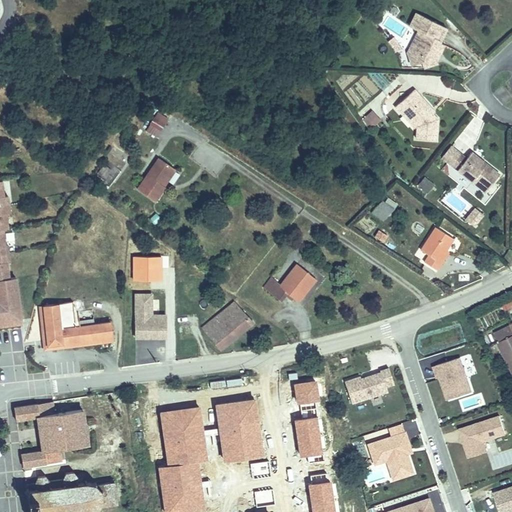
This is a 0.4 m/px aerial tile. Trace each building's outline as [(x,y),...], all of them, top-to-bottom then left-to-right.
[(416,12),(409,26),(418,30),(425,33),(419,48),(408,51),(412,65),(422,62),(423,67),(436,63),(435,57),(438,50),(440,51),(443,44),(440,42),(447,27),(416,12)] [(425,33),(418,30),(408,51),(419,48),(425,33)] [(414,89),(395,106),(403,115),(408,111),(418,122),(416,125),(416,138),(435,138),(436,117),(432,113),(430,110),(432,109),(414,89)] [(408,111),(403,115),(414,128),(416,125),(418,122),(408,111)] [(152,112),(145,133),(159,137),(166,116),(152,112)] [(361,122),(372,124),(374,114),(364,112),(361,122)] [(459,153),(450,164),(485,192),(499,174),(488,165),(487,167),(484,166),(486,164),(471,152),(466,158),(459,153)] [(166,188),(164,187),(161,185),(173,168),(159,158),(137,189),(156,202),(166,188)] [(161,185),(164,187),(177,170),(173,168),(161,185)] [(424,176),(416,186),(427,194),(434,184),(424,176)] [(10,318),(21,316),(15,274),(8,275),(6,259),(5,259),(3,244),(4,243),(1,227),(7,226),(4,209),(3,210),(1,194),(2,194),(0,178),(0,322),(10,321),(10,318)] [(383,201),(372,212),(382,221),(392,210),(383,201)] [(463,221),(476,228),(484,213),(471,206),(463,221)] [(437,270),(441,263),(438,261),(446,250),(454,238),(436,226),(421,249),(429,255),(425,262),(437,270)] [(377,230),(374,238),(384,242),(387,234),(377,230)] [(438,261),(441,263),(449,252),(446,250),(438,261)] [(279,300),(282,295),(285,291),(290,295),(296,299),(313,276),(297,264),(282,285),(272,278),(263,289),(279,300)] [(165,338),(165,315),(151,315),(151,294),(135,294),(135,337),(165,338)] [(43,306),(47,339),(54,344),(112,337),(110,322),(76,327),(73,302),(43,306)] [(211,328),(207,332),(221,348),(252,323),(235,302),(208,325),(211,328)] [(43,306),(39,306),(45,350),(113,341),(112,337),(54,344),(47,339),(43,306)] [(511,372),(511,328),(511,326),(493,334),(511,372)] [(471,392),(460,358),(436,366),(448,400),(471,392)] [(388,392),(386,387),(394,384),(389,368),(380,371),(381,373),(367,377),(368,381),(362,383),(361,379),(360,377),(345,382),(352,404),(388,392)] [(53,402),(37,404),(38,416),(54,414),(53,402)] [(14,407),(16,421),(39,417),(38,416),(37,404),(14,407)] [(43,451),(21,454),(23,467),(61,461),(59,449),(87,445),(82,410),(54,414),(38,416),(39,417),(43,451)] [(483,442),(506,434),(500,417),(460,430),(463,441),(465,440),(467,445),(465,446),(469,458),(487,452),(483,442)] [(407,454),(403,443),(408,442),(405,432),(368,444),(375,465),(390,460),(392,466),(396,465),(400,478),(413,473),(407,454)] [(412,453),(408,442),(403,443),(407,454),(412,453)] [(400,478),(396,465),(392,466),(389,467),(393,480),(400,478)] [(35,483),(25,484),(26,490),(29,511),(84,511),(85,511),(88,511),(90,511),(91,510),(96,507),(97,509),(100,508),(99,506),(117,503),(114,483),(96,484),(95,483),(93,482),(93,484),(87,483),(87,480),(84,480),(85,482),(79,483),(79,481),(77,481),(76,476),(73,472),(66,473),(63,479),(49,481),(45,476),(37,477),(35,483)] [(511,511),(511,487),(493,494),(499,511),(511,511)] [(432,511),(429,499),(387,511),(432,511)]
